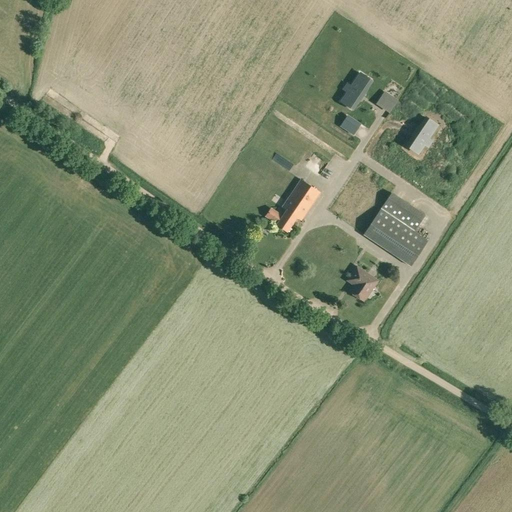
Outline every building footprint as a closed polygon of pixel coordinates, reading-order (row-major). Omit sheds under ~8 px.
[(372,81),(369,79),(360,73),(341,101),(350,107),(353,109),(372,81)] [(379,105),(394,111),(401,97),(386,90),(379,105)] [(350,116),(342,128),(355,137),(363,125),(350,116)] [(425,116),(406,145),(418,153),(437,125),(425,116)] [(339,181),(339,170),(325,171),(325,181),(339,181)] [(287,231),(288,231),(290,232),(292,229),(290,228),(297,217),(301,220),(320,191),(300,179),(282,207),(286,210),(282,216),(271,208),(266,216),(277,223),(276,224),(287,231)] [(411,267),(428,241),(414,231),(425,215),(391,192),(363,235),(411,267)] [(364,301),(377,281),(356,267),(347,280),(354,285),(349,291),(364,301)]
